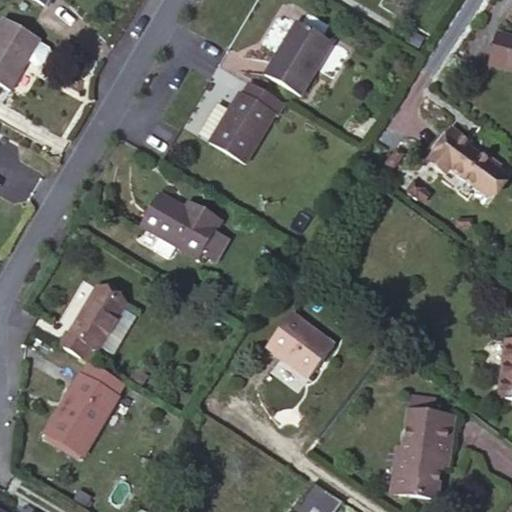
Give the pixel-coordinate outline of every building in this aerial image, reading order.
[(35,67),(39,66),(47,53),(46,49),(36,43),(37,41),(3,20),(0,25),(0,86),(6,90),(25,60),(35,67)] [(295,23),(283,41),(287,44),(283,50),(279,47),(264,74),(300,95),(332,45),(295,23)] [(511,39),(496,36),(489,66),(511,71),(511,39)] [(287,44),(283,41),(279,47),(283,50),(287,44)] [(277,117),(284,105),(248,84),(242,95),(237,92),(226,111),(207,143),(245,165),(274,115),(277,117)] [(207,143),(226,111),(215,104),(196,136),(207,143)] [(463,137),(451,129),(433,154),(435,156),(430,163),(445,174),(449,169),(486,195),(502,173),(460,142),(463,137)] [(175,205),(158,195),(139,227),(159,237),(175,246),(198,259),(213,233),(219,222),(187,203),(182,213),(174,209),(175,205)] [(215,262),(227,241),(213,233),(201,254),(215,262)] [(175,246),(159,237),(152,250),(168,260),(175,246)] [(64,331),(56,345),(88,365),(97,351),(106,356),(108,353),(131,314),(133,311),(96,289),(69,334),(64,331)] [(332,345),(290,312),(265,346),(307,377),(332,345)] [(144,322),(131,314),(108,353),(120,360),(144,322)] [(511,344),(504,343),(497,398),(511,399),(511,344)] [(80,377),(78,376),(44,433),(82,456),(116,400),(115,399),(123,386),(88,365),(80,377)] [(441,455),(448,456),(453,418),(408,412),(396,496),(435,502),(439,466),(441,455)] [(447,466),(448,456),(441,455),(439,466),(447,466)] [(79,491),(74,499),(85,506),(90,497),(79,491)] [(316,511),(324,502),(319,499),(309,511),(316,511)] [(338,511),(324,502),(316,511),(338,511)]
